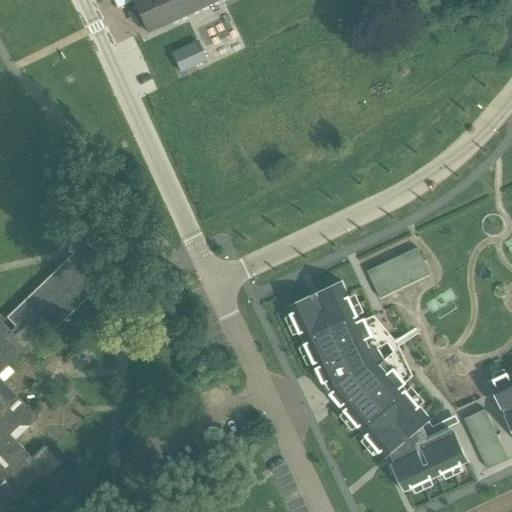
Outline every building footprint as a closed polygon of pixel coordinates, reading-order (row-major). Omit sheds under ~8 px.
[(113,0),(117,9),(130,3),(129,0),(113,0)] [(131,0),(136,10),(140,20),(146,33),(217,0),(131,0)] [(205,61),(197,42),(172,54),(180,72),(205,61)] [(417,248),(367,272),(380,299),(430,275),(417,248)] [(0,511),(6,511),(4,509),(38,477),(43,482),(61,464),(44,446),(31,458),(14,440),(9,435),(18,426),(28,426),(37,418),(2,381),(0,378),(0,373),(7,367),(20,354),(25,359),(34,350),(43,360),(52,351),(43,341),(44,341),(42,340),(100,285),(78,262),(72,255),(69,258),(6,318),(18,331),(13,335),(0,321),(0,511)] [(360,321),(341,283),(288,308),(324,384),(326,383),(332,393),(330,394),(385,458),(390,454),(394,463),(392,464),(405,492),(468,462),(455,435),(452,436),(449,428),(430,437),(424,425),(430,420),(402,388),(406,385),(393,370),(387,375),(379,366),(385,361),(377,348),(370,352),(365,341),(372,338),(364,319),(360,321)] [(508,375),(490,383),(511,429),(511,376),(509,378),(508,375)] [(485,410),(465,420),(490,472),(510,462),(485,410)]
